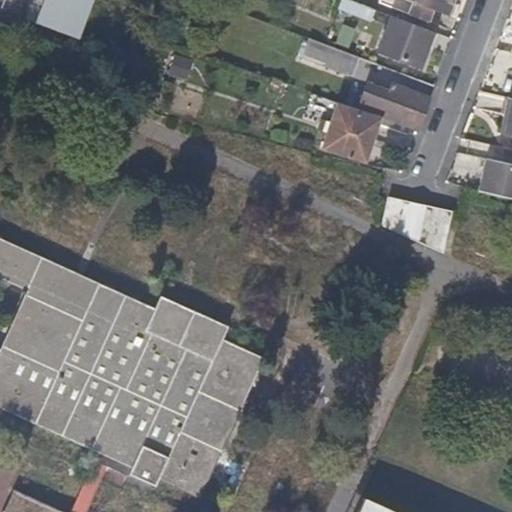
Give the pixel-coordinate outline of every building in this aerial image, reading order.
[(95,0),(44,0),(36,21),(80,39),(95,0)] [(374,10),(348,0),(342,0),(340,8),(370,20),(374,10)] [(409,0),(413,1),(408,13),(428,21),(433,9),(447,14),(452,0),(409,0)] [(419,67),(432,32),(390,16),(377,50),(419,67)] [(349,31),(339,27),(334,42),(344,46),(349,31)] [(361,57),(309,37),(303,55),(354,75),(361,57)] [(279,94),(283,82),(268,76),(265,89),(279,94)] [(416,129),(429,97),(391,82),(388,92),(363,82),(352,109),(376,118),(379,119),(380,115),(416,129)] [(511,136),(511,97),(505,95),(501,134),(511,136)] [(376,118),(352,109),(336,102),(329,122),(325,133),(321,146),(362,160),(376,118)] [(321,131),(325,133),(329,122),(324,120),(321,131)] [(374,142),(400,145),(402,127),(376,124),(374,142)] [(511,165),(485,159),(479,191),(511,198),(511,165)] [(440,253),(443,241),(438,240),(440,229),(446,228),(449,214),(433,211),(428,213),(422,216),(421,216),(405,211),(400,201),(386,198),(378,224),(440,253)] [(158,313),(0,242),(0,414),(97,460),(110,465),(203,509),(268,364),(230,344),(236,331),(163,299),(158,313)] [(88,511),(110,465),(97,460),(73,511),(88,511)] [(71,511),(19,488),(10,508),(7,511),(71,511)] [(406,511),(369,496),(361,511),(406,511)]
